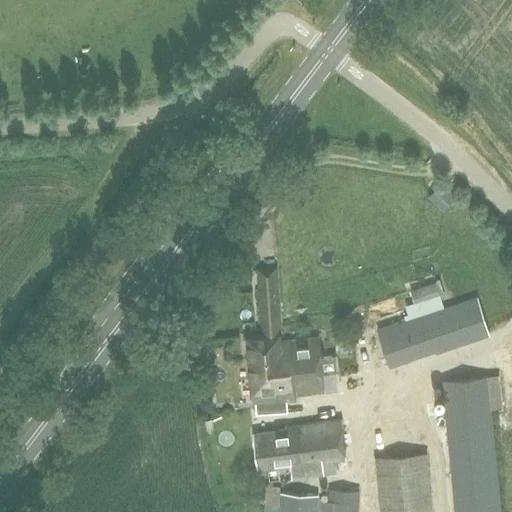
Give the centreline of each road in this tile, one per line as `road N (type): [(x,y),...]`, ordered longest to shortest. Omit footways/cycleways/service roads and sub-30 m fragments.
road 1 (primary): [(0,480),(328,50)]
road 2 (unclassified): [(328,50),(285,22),(212,89),(180,106),(0,128)]
road 3 (unclassified): [(511,201),(328,50)]
